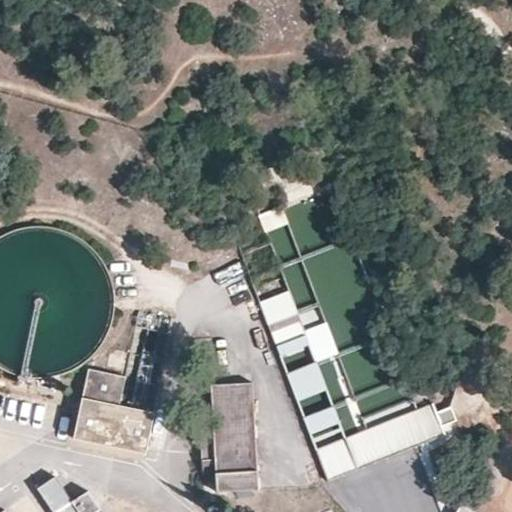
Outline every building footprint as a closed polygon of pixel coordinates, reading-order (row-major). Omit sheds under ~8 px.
[(19,367),(36,370),(41,370),(43,370),(61,367),(77,360),(86,354),(99,342),(108,327),(109,323),(114,306),(115,289),(111,272),(110,268),(102,252),(90,239),(76,229),(75,228),(59,222),(42,219),(25,221),(13,224),(0,230),(0,358),(2,361),(19,367)] [(301,320),(281,271),(275,273),(288,307),(294,322),(301,320)] [(288,307),(275,273),(252,282),(266,315),(288,307)] [(317,300),(299,306),(304,323),(322,317),(317,300)] [(294,322),(288,307),(266,315),(272,331),(294,322)] [(74,431),(147,447),(173,327),(135,319),(124,368),(89,361),(74,431)] [(338,352),(326,322),(304,331),(316,361),(338,352)] [(34,379),(36,370),(19,367),(18,375),(34,379)] [(261,495),(254,383),(212,385),(218,497),(261,495)] [(435,414),(431,404),(342,439),(354,472),(426,441),(422,433),(439,426),(435,414)] [(435,414),(439,426),(455,421),(451,409),(435,414)] [(442,434),(439,426),(422,433),(426,441),(442,434)] [(326,483),(354,472),(342,439),(312,450),(326,483)] [(58,511),(107,511),(90,485),(74,496),(57,470),(38,482),(58,511)]
